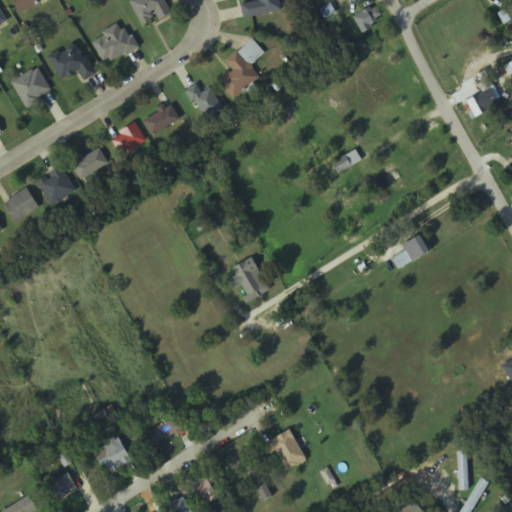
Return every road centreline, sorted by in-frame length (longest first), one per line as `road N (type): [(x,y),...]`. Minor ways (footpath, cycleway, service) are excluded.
road 1 (residential): [(90,511),(511,236)]
road 2 (residential): [(0,166),(198,44),(201,0)]
road 3 (residential): [(511,226),(393,0)]
